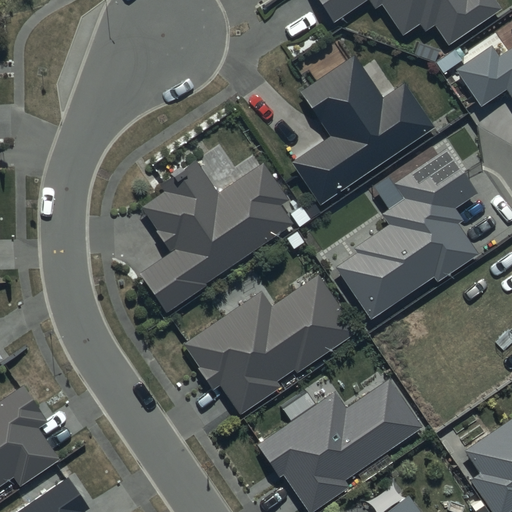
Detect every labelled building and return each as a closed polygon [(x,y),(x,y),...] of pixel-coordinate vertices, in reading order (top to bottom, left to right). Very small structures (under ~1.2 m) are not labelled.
[(317,0),(333,22),(365,0),(369,0),(375,9),(382,4),(404,35),(419,24),(426,34),(435,28),(448,47),(502,9),(496,0),(317,0)] [(492,49),(459,71),(483,106),(506,90),(511,98),(511,48),(498,58),(492,49)] [(355,56),(301,92),(331,138),(294,163),(321,203),(435,128),(404,83),(383,97),(355,56)] [(448,146),(392,183),(403,199),(381,213),(389,225),(355,247),(359,253),(337,268),(370,318),(435,275),(438,281),(479,253),(460,225),(465,222),(457,209),(480,193),(448,146)] [(218,193),(197,162),(163,185),(167,190),(142,207),(172,252),(141,273),(168,313),(207,287),(205,284),(296,223),(284,205),(291,200),(265,161),(218,193)] [(272,308),(261,292),(184,344),(214,387),(220,383),(242,414),(281,387),(277,382),(294,370),(298,376),(359,334),(319,276),(272,308)] [(425,427),(391,378),(347,408),(336,392),(257,445),(279,477),(283,474),(309,511),(311,511),(349,486),(346,481),(425,427)] [(49,422),(23,385),(0,400),(0,485),(13,477),(20,487),(61,459),(40,428),(49,422)] [(511,418),(463,452),(479,475),(470,481),(492,511),(510,511),(511,511),(511,418)] [(68,477),(16,511),(86,511),(90,509),(68,477)] [(351,511),(349,511),(420,511),(408,495),(384,511),(351,511)]
